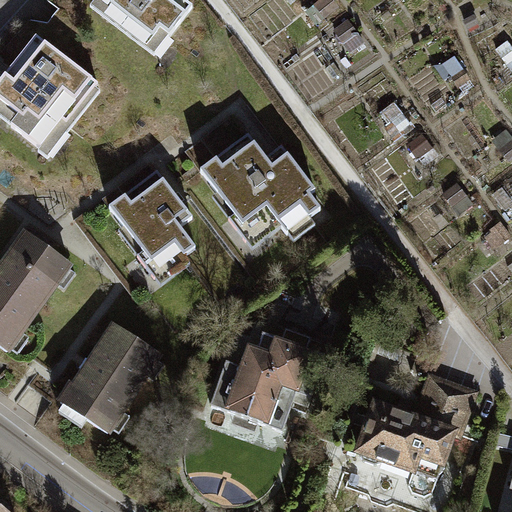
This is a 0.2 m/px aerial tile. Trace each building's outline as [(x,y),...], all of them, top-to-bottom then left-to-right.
[(188,7),(178,0),(95,0),(112,12),(107,19),(143,47),(156,30),(165,37),(188,7)] [(0,106),(14,117),(7,127),(36,149),(58,122),(63,125),(94,85),(32,37),(0,78),(0,106)] [(249,136),(201,173),(234,216),(227,221),(245,244),(276,220),(288,235),(320,210),(308,195),(314,191),(280,147),(266,158),(249,136)] [(158,172),(109,208),(142,253),(137,257),(155,281),(195,251),(179,230),(193,219),(158,172)] [(33,236),(26,230),(0,266),(0,348),(12,357),(76,267),(52,250),(55,245),(36,232),(33,236)] [(67,385),(54,406),(109,441),(162,358),(110,325),(70,387),(67,385)] [(227,363),(211,407),(283,433),(291,409),(306,415),(327,356),(310,350),(313,341),(286,331),(283,340),(264,333),(258,349),(248,345),(239,368),(227,363)] [(419,405),(460,419),(467,422),(476,393),(429,377),(419,405)] [(414,418),(375,404),(358,455),(362,463),(375,466),(382,463),(412,471),(408,485),(411,495),(424,499),(435,495),(460,419),(419,405),(414,418)] [(287,511),(290,507),(262,496),(255,511),(287,511)]
